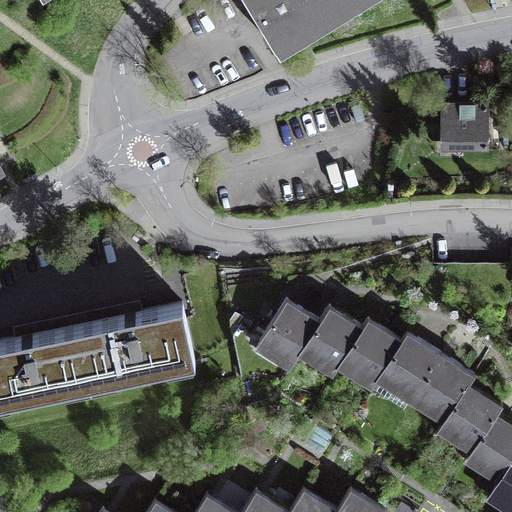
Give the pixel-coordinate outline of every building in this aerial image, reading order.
[(305,27),(313,22),(299,0),(248,0),(276,45),(305,27)] [(349,0),(299,0),(313,22),(349,0)] [(487,103),(443,103),(443,144),(487,144),(487,103)] [(510,263),(434,264),(434,293),(511,292),(510,263)] [(296,361),(305,347),(321,319),(287,297),(260,339),(296,361)] [(79,322),(92,381),(195,359),(183,300),(79,322)] [(330,303),(321,319),(305,347),(338,368),(343,359),(364,324),(330,303)] [(369,315),(364,324),(343,359),(377,381),(382,372),(402,337),(369,315)] [(0,399),(92,381),(79,322),(0,338),(0,399)] [(382,372),(414,392),(441,350),(407,329),(402,337),(382,372)] [(475,372),(441,350),(414,392),(447,414),(470,380),(475,372)] [(470,380),(447,414),(441,421),(475,443),(499,410),(503,401),(470,380)] [(511,418),(499,410),(475,443),(469,451),(502,473),(511,460),(511,418)] [(511,460),(502,473),(492,489),(511,501),(511,460)] [(304,485),(289,508),(286,511),(334,511),(338,506),(304,485)] [(351,486),(338,506),(334,511),(381,511),(385,507),(351,486)] [(257,488),(241,511),(286,511),(289,508),(257,488)] [(240,511),(207,491),(193,511),(240,511)] [(178,511),(155,498),(146,511),(178,511)]
